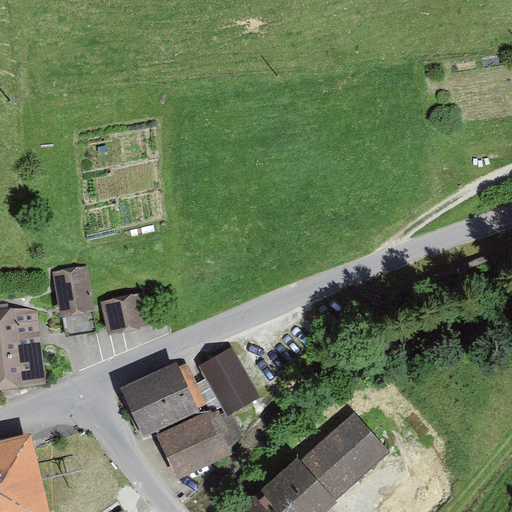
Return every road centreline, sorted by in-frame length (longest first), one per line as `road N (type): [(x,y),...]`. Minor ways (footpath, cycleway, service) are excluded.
road 1 (unclassified): [(511,213),(304,289),(78,392)]
road 2 (unclassified): [(78,392),(169,511)]
